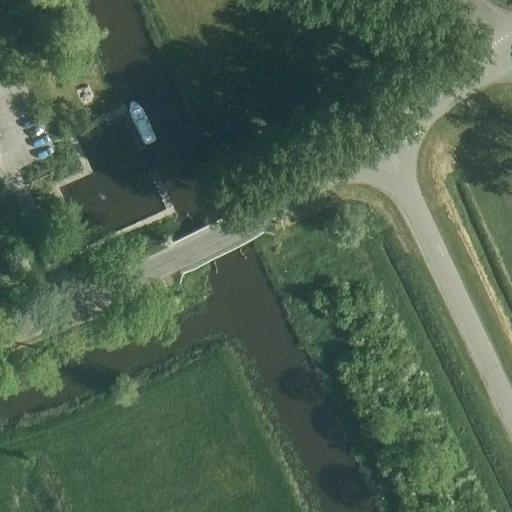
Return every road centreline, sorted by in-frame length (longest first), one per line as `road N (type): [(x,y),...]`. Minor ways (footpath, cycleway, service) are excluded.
road 1 (tertiary): [(0,336),(142,278),(382,141)]
road 2 (residential): [(511,416),(382,141)]
road 3 (tertiary): [(382,141),(511,49)]
